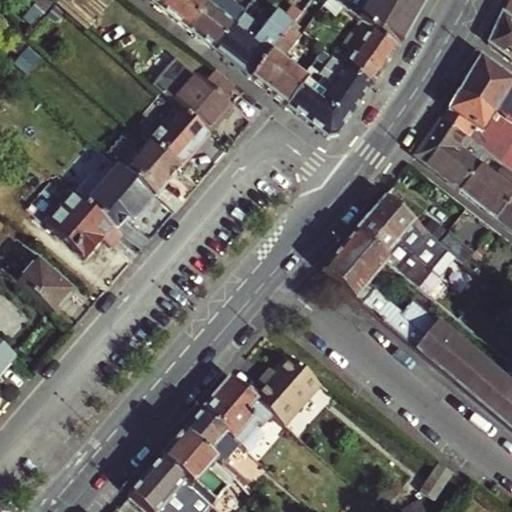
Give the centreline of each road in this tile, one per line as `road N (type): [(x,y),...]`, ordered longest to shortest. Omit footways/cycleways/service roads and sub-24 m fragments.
road 1 (secondary): [(469,0),(380,142),(270,277)]
road 2 (residential): [(270,277),(511,476)]
road 3 (secondary): [(270,277),(63,511)]
